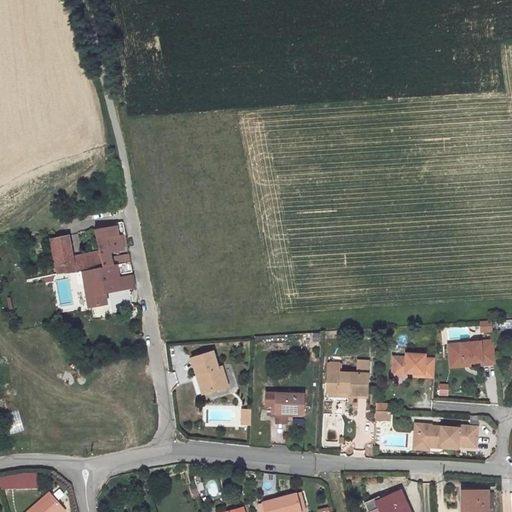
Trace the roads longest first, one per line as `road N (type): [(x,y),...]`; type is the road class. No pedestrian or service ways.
road 1 (residential): [(165,449),(501,472)]
road 2 (residential): [(130,203),(165,449)]
road 3 (unclassified): [(86,0),(130,203)]
road 4 (residential): [(444,405),(502,411),(501,472)]
